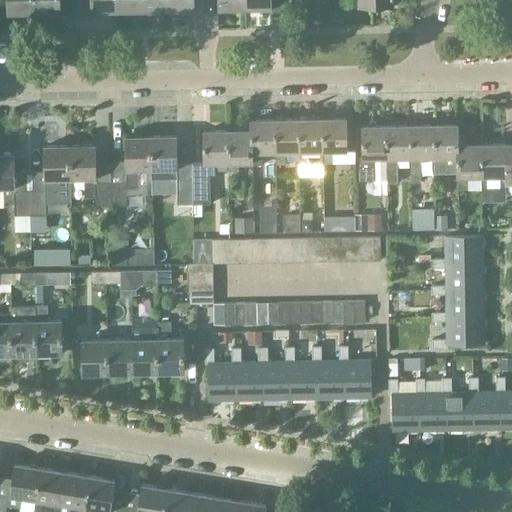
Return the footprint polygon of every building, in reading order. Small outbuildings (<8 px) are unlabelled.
[(6,0),(7,13),(34,13),(33,0),(6,0)] [(33,0),(34,13),(72,12),(71,0),(33,0)] [(117,12),(116,0),(90,0),(91,12),(117,12)] [(116,0),(117,12),(142,11),(141,0),(116,0)] [(141,0),(142,11),(167,11),(167,0),(141,0)] [(167,0),(167,11),(194,10),(193,0),(167,0)] [(217,0),(218,10),(244,9),(244,0),(217,0)] [(244,0),(244,9),(271,9),(270,0),(244,0)] [(298,164),(322,164),(321,119),(297,120),(298,152),(298,164)] [(322,164),(329,164),(332,164),(332,151),(346,151),(345,119),(321,119),(322,164)] [(261,153),(274,152),(273,120),(250,121),(250,130),(251,162),(250,162),(250,165),(261,165),(261,153)] [(284,152),(298,152),(297,120),(273,120),(274,152),(274,165),(285,164),(284,152)] [(396,158),(410,158),(409,125),(386,126),(386,158),(387,182),(397,181),(396,158)] [(420,158),(433,157),(433,125),(409,125),(410,158),(410,181),(420,181),(420,158)] [(457,157),(457,145),(457,125),(433,125),(433,157),(434,172),(456,172),(456,157),(457,157)] [(373,158),(386,158),(386,126),(361,126),(362,158),(358,158),(358,181),(373,181),(373,158)] [(237,163),(250,162),(251,162),(250,130),(226,131),(227,163),(227,175),(238,175),(237,163)] [(192,180),(192,204),(209,203),(209,175),(214,175),(214,163),(227,163),(226,131),(203,131),(203,163),(191,163),(192,180)] [(136,169),(151,169),(150,136),(125,137),(126,182),(110,182),(111,206),(127,205),(126,188),(136,188),(136,169)] [(151,179),(166,179),(176,178),(176,169),(176,136),(150,136),(151,169),(151,179)] [(511,144),(480,145),(480,177),(481,177),(481,192),(505,192),(505,185),(511,184),(511,144)] [(94,145),(69,146),(70,178),(83,178),(84,197),(95,197),(95,206),(111,206),(110,182),(95,182),(94,145)] [(480,145),(457,145),(457,157),(456,157),(456,172),(457,190),(467,190),(467,177),(480,177),(480,145)] [(56,178),(70,178),(69,146),(44,146),(44,191),(29,191),(29,215),(45,215),(45,198),(57,198),(56,178)] [(14,192),(14,171),(13,155),(0,154),(0,202),(13,203),(14,215),(29,215),(29,191),(14,192)] [(262,167),(252,167),(253,183),(262,183),(262,167)] [(192,180),(175,180),(176,204),(192,204),(192,180)] [(378,227),(377,210),(353,212),(354,228),(378,227)] [(274,215),(275,231),(299,230),(299,214),(274,215)] [(345,220),(323,220),(323,228),(344,229),(345,220)] [(444,263),(482,262),(482,235),(444,236),(444,259),(430,259),(430,267),(444,266),(444,263)] [(351,261),(365,260),(365,236),(351,237),(351,261)] [(365,236),(365,260),(380,260),(380,236),(365,236)] [(309,261),(323,261),(322,237),(309,238),(309,261)] [(323,261),(337,261),(337,237),(322,237),(323,261)] [(337,261),(351,261),(351,237),(337,237),(337,261)] [(253,263),(267,262),(267,238),(253,239),(253,263)] [(267,262),(281,262),(281,238),(267,238),(267,262)] [(281,262),(295,262),(295,238),(281,238),(281,262)] [(295,262),(309,261),(309,238),(295,238),(295,262)] [(211,263),(225,263),(224,239),(211,240),(211,263)] [(225,263),(239,263),(239,239),(224,239),(225,263)] [(239,263),(253,263),(253,239),(239,239),(239,263)] [(445,290),(483,289),(482,262),(444,263),(444,266),(445,286),(431,286),(431,294),(445,293),(445,290)] [(188,277),(212,276),(211,263),(188,264),(188,277)] [(141,282),(155,282),(155,270),(140,270),(141,282)] [(155,270),(155,282),(170,282),(170,270),(155,270)] [(91,284),(105,283),(105,271),(91,271),(91,284)] [(105,271),(105,283),(120,283),(120,271),(105,271)] [(34,273),(34,285),(49,285),(49,272),(34,273)] [(19,285),(34,285),(34,273),(19,273),(19,285)] [(188,290),(212,290),(212,276),(188,277),(188,290)] [(445,317),(483,316),(483,289),(445,290),(445,293),(445,312),(431,313),(432,321),(446,320),(445,317)] [(212,290),(188,290),(189,303),(212,303),(212,290)] [(300,323),(310,323),(310,301),(299,302),(300,323)] [(310,323),(321,323),(321,301),(310,301),(310,323)] [(321,323),(332,323),(332,301),(321,301),(321,323)] [(332,323),(343,322),(343,301),(332,301),(332,323)] [(343,322),(353,322),(353,301),(343,301),(343,322)] [(353,301),(353,322),(365,322),(364,301),(353,301)] [(224,324),(235,324),(235,302),(224,303),(224,324)] [(235,324),(245,324),(245,302),(235,302),(235,324)] [(245,324),(256,324),(256,302),(245,302),(245,324)] [(256,324),(267,324),(267,302),(256,302),(256,324)] [(267,324),(278,323),(278,302),(267,302),(267,324)] [(278,323),(289,323),(288,302),(278,302),(278,323)] [(289,323),(300,323),(299,302),(288,302),(289,323)] [(213,324),(224,324),(224,303),(213,303),(213,324)] [(60,320),(46,320),(46,305),(34,305),(34,306),(35,321),(35,354),(61,354),(60,320)] [(35,354),(35,321),(34,306),(9,306),(9,313),(10,355),(35,354)] [(0,354),(10,355),(9,313),(0,313),(0,354)] [(445,317),(446,320),(446,339),(432,339),(432,348),(446,347),(447,344),(484,343),(483,316),(445,317)] [(183,372),(182,338),(169,338),(169,322),(157,323),(157,326),(156,326),(157,339),(158,372),(183,372)] [(158,372),(157,339),(156,326),(131,326),(131,339),(132,373),(158,372)] [(107,373),(132,373),(131,339),(107,340),(107,373)] [(81,373),(107,373),(107,340),(81,340),(81,373)] [(342,360),(339,360),(320,360),(320,346),(311,346),(312,360),(315,361),(316,398),(343,397),(342,360)] [(342,360),(343,397),(370,397),(370,359),(347,360),(347,346),(338,346),(339,360),(342,360)] [(288,361),(285,361),(266,361),(266,347),(258,348),(258,362),(261,362),(262,399),(289,398),(288,361)] [(315,361),(312,360),(293,361),(293,347),(285,347),(285,361),(288,361),(289,398),(316,398),(315,361)] [(261,362),(258,362),(239,362),(239,348),(231,348),(231,362),(235,362),(235,400),(262,399),(261,362)] [(235,362),(231,362),(212,362),(212,349),(204,349),(204,363),(207,363),(208,400),(235,400),(235,362)] [(499,392),(496,391),(477,391),(476,377),(469,378),(469,392),(472,392),(473,429),(500,429),(499,392)] [(499,392),(500,429),(511,428),(511,390),(504,391),(503,377),(495,377),(496,391),(499,392)] [(445,392),(442,392),(423,393),(423,378),(415,379),(415,393),(418,392),(419,430),(446,430),(445,392)] [(472,392),(469,392),(450,392),(450,378),(442,378),(442,392),(445,392),(446,430),(473,429),(472,392)] [(418,392),(415,393),(396,393),(396,379),(388,379),(388,393),(391,393),(392,431),(419,430),(418,392)] [(12,479),(0,476),(0,511),(4,511),(5,506),(19,509),(21,498),(34,500),(39,468),(14,464),(12,479)] [(57,511),(64,472),(39,468),(34,500),(35,500),(32,511),(57,511)] [(83,508),(89,476),(64,472),(57,511),(68,511),(70,506),(83,508)] [(108,511),(114,481),(89,476),(83,508),(83,509),(82,511),(94,511),(94,510),(103,511),(108,511)] [(162,511),(166,489),(141,485),(136,511),(162,511)] [(187,511),(190,493),(166,489),(162,511),(187,511)] [(213,511),(216,497),(190,493),(187,511),(213,511)] [(238,511),(240,501),(216,497),(213,511),(238,511)] [(264,511),(265,506),(240,501),(238,511),(264,511)]
